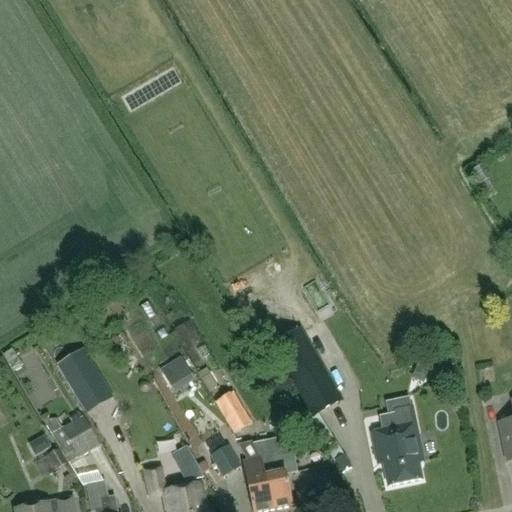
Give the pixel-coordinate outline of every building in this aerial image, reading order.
[(273,347),(281,361),(313,416),(339,401),(299,332),(273,347)] [(82,349),(57,364),(77,398),(103,383),(82,349)] [(200,379),(233,434),(251,424),(218,369),(200,379)] [(511,402),(511,419),(498,423),(506,463),(511,461),(511,398),(511,399),(511,402)] [(0,437),(14,430),(0,404),(0,437)] [(61,430),(78,458),(99,445),(83,417),(63,429),(61,430)] [(382,464),(387,488),(421,481),(418,464),(423,463),(415,425),(372,433),(378,465),(382,464)] [(252,444),(260,458),(266,479),(269,491),(271,490),(276,510),(292,506),(284,474),(291,473),(286,452),(275,455),(271,439),(252,444)] [(242,462),(253,511),(268,511),(276,510),(271,490),(269,491),(266,479),(260,458),(252,444),(251,442),(236,444),(242,462)] [(228,448),(210,458),(223,479),(240,468),(228,448)] [(345,456),(336,462),(343,474),(352,469),(345,456)] [(165,492),(160,468),(143,471),(150,500),(164,497),(167,511),(204,511),(199,485),(165,492)] [(104,482),(86,486),(91,511),(117,511),(114,496),(107,498),(104,482)] [(74,511),(72,498),(15,510),(15,511),(74,511)]
